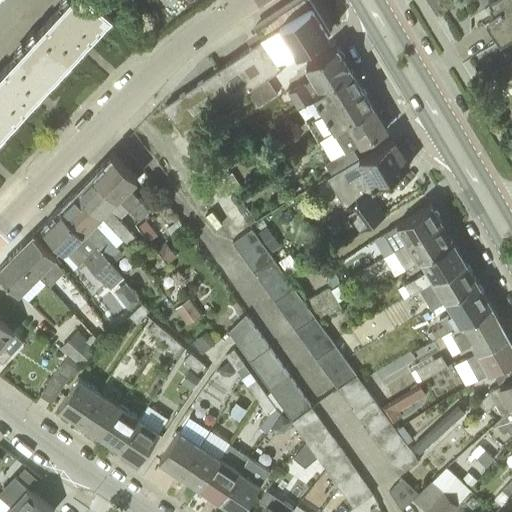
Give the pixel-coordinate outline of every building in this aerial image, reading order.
[(63,0),(27,41),(60,71),(114,12),(102,2),(103,0),(63,0)] [(293,0),(255,26),(262,38),(281,66),(299,54),(297,52),(329,32),(308,0),(293,0)] [(511,0),(490,0),(488,1),(495,13),(489,16),(491,19),(488,20),(501,42),(511,35),(511,0)] [(184,134),(247,90),(266,77),(281,66),(262,38),(164,106),(184,134)] [(60,71),(27,41),(0,69),(0,124),(6,130),(60,71)] [(496,64),(509,56),(501,41),(487,49),(496,64)] [(297,106),(310,98),(353,72),(345,58),(345,56),(342,51),(339,49),(337,46),(306,65),(314,78),(305,83),(304,81),(288,91),(297,106)] [(353,72),(310,98),(318,112),(362,87),(353,72)] [(266,77),(247,90),(257,105),(277,92),(266,77)] [(362,87),(318,112),(330,131),(333,129),(372,104),(362,87)] [(372,104),(333,129),(345,149),(325,161),(332,172),(359,156),(392,138),(386,128),(372,104)] [(392,138),(359,156),(370,176),(350,189),(357,199),(387,179),(386,177),(409,165),(392,138)] [(93,172),(118,197),(140,219),(150,208),(131,189),(126,189),(138,177),(113,152),(93,172)] [(232,192),(243,186),(227,161),(217,167),(232,192)] [(78,188),(100,214),(120,234),(129,244),(137,237),(127,227),(109,207),(118,197),(93,172),(78,188)] [(110,258),(114,263),(125,252),(94,220),(100,214),(78,188),(61,205),(110,258)] [(247,222),(254,218),(239,192),(231,197),(247,222)] [(383,232),(395,250),(442,222),(431,204),(383,232)] [(33,233),(54,253),(63,245),(83,266),(87,262),(112,288),(124,277),(114,263),(110,258),(61,205),(33,233)] [(442,222),(395,250),(388,254),(399,273),(423,259),(453,241),(442,222)] [(239,251),(258,237),(251,227),(232,241),(239,251)] [(15,251),(38,274),(56,255),(54,253),(33,233),(15,251)] [(246,261),(265,247),(258,237),(239,251),(246,261)] [(170,262),(178,256),(166,241),(159,247),(170,262)] [(453,241),(423,259),(429,269),(406,282),(412,293),(421,288),(435,279),(465,260),(460,252),(459,248),(457,245),(454,243),(453,241)] [(253,271),(272,257),(265,247),(246,261),(253,271)] [(38,274),(15,251),(0,266),(0,273),(19,292),(38,274)] [(279,267),(286,276),(301,266),(290,252),(276,262),(279,267)] [(260,280),(279,267),(276,262),(272,257),(253,271),(260,280)] [(465,260),(435,279),(441,289),(407,309),(413,319),(436,305),(447,299),(477,281),(472,272),(471,268),(469,265),(467,263),(465,260)] [(267,290),(286,276),(279,267),(260,280),(267,290)] [(267,290),(274,300),(293,286),(286,276),(267,290)] [(477,281),(447,299),(452,309),(439,316),(444,324),(434,329),(435,330),(429,334),(432,339),(438,336),(451,328),(491,305),(484,291),(483,288),(482,285),(478,283),(477,281)] [(318,292),(330,313),(341,306),(329,285),(318,292)] [(281,310),(300,296),(293,286),(274,300),(281,310)] [(330,313),(318,292),(304,300),(307,306),(314,315),(318,320),(330,313)] [(307,306),(304,300),(300,296),(281,310),(288,320),(307,306)] [(188,324),(201,314),(189,298),(176,308),(188,324)] [(138,321),(150,309),(143,302),(130,315),(138,321)] [(491,305),(451,328),(463,350),(474,344),(479,351),(508,335),(491,305)] [(314,315),(307,306),(288,320),(295,329),(314,315)] [(234,338),(253,324),(246,313),(229,331),(234,338)] [(321,325),(318,320),(314,315),(295,329),(302,339),(321,325)] [(0,317),(0,359),(3,362),(24,339),(0,317)] [(150,329),(163,340),(169,333),(156,321),(150,329)] [(241,348),(260,334),(253,324),(234,338),(241,348)] [(309,349),(328,335),(321,325),(302,339),(309,349)] [(66,356),(79,368),(101,341),(94,334),(89,338),(79,328),(60,348),(67,355),(66,356)] [(202,353),(216,341),(207,330),(193,342),(202,353)] [(169,333),(163,340),(175,352),(182,344),(169,333)] [(249,358),(268,344),(260,334),(241,348),(249,358)] [(316,359),(335,345),(328,335),(309,349),(316,359)] [(511,342),(508,335),(479,351),(468,357),(479,379),(490,373),(494,371),(511,360),(511,342)] [(256,369),(275,355),(268,344),(249,358),(256,369)] [(323,368),(342,354),(335,345),(316,359),(323,368)] [(234,349),(227,354),(230,358),(237,369),(245,363),(234,349)] [(198,372),(205,364),(191,351),(184,360),(198,372)] [(330,378),(349,364),(342,354),(323,368),(330,378)] [(263,379),(282,365),(275,355),(256,369),(263,379)] [(417,382),(448,364),(442,355),(411,372),(417,382)] [(79,368),(66,356),(57,370),(41,395),(52,402),(68,378),(72,372),(74,374),(79,368)] [(228,375),(237,369),(230,358),(217,367),(222,374),(228,375)] [(511,360),(494,371),(500,384),(497,385),(491,388),(478,402),(486,410),(495,401),(502,415),(511,407),(511,406),(511,360)] [(395,362),(380,370),(386,379),(401,371),(395,362)] [(337,388),(356,374),(349,364),(330,378),(337,388)] [(270,389),(290,375),(282,365),(263,379),(270,389)] [(201,377),(188,369),(180,381),(193,389),(201,377)] [(356,374),(337,388),(345,399),(364,385),(356,374)] [(278,400),(297,386),(290,375),(270,389),(278,400)] [(80,421),(100,390),(79,376),(59,407),(80,421)] [(256,378),(248,384),(258,400),(267,393),(256,378)] [(391,422),(402,416),(398,410),(426,394),(419,383),(382,406),(391,422)] [(364,385),(345,399),(351,408),(371,394),(364,385)] [(285,410),(304,396),(297,386),(278,400),(285,410)] [(100,390),(80,421),(99,434),(120,404),(100,390)] [(267,393),(258,400),(270,417),(268,419),(266,418),(258,430),(266,435),(281,412),(267,393)] [(371,394),(351,408),(358,417),(377,403),(371,394)] [(292,420),(312,406),(304,396),(285,410),(292,420)] [(377,403),(358,417),(364,426),(384,412),(377,403)] [(119,447),(140,417),(120,404),(99,434),(119,447)] [(421,453),(467,411),(460,404),(432,430),(431,429),(414,445),(421,453)] [(299,429),(318,416),(312,406),(292,420),(299,429)] [(511,406),(511,407),(502,415),(495,422),(504,433),(508,429),(511,434),(511,406)] [(384,412),(364,426),(371,436),(391,422),(384,412)] [(278,433),(285,431),(292,421),(282,414),(271,429),(278,433)] [(306,439),(325,425),(318,416),(299,429),(306,439)] [(160,431),(140,417),(119,447),(140,461),(160,431)] [(391,422),(371,436),(378,445),(398,431),(391,422)] [(312,449),(332,435),(325,425),(306,439),(312,449)] [(406,443),(413,438),(407,429),(400,435),(404,441),(406,443)] [(159,460),(179,474),(200,443),(180,430),(159,460)] [(398,431),(378,445),(385,455),(404,441),(398,431)] [(319,458),(339,445),(332,435),(312,449),(319,458)] [(404,441),(385,455),(392,465),(411,451),(406,443),(404,441)] [(200,443),(179,474),(199,488),(220,457),(200,443)] [(307,463),(313,451),(303,444),(296,457),(307,463)] [(326,468),(346,454),(339,445),(319,458),(326,468)] [(485,448),(476,457),(486,466),(494,457),(485,448)] [(411,451),(392,465),(399,474),(418,460),(411,451)] [(333,478),(352,464),(346,454),(326,468),(333,478)] [(220,502),(241,471),(220,457),(199,488),(220,502)] [(340,487),(359,474),(352,464),(333,478),(340,487)] [(447,465),(432,479),(459,502),(470,488),(447,465)] [(24,468),(17,477),(28,486),(31,489),(39,480),(24,468)] [(241,511),(260,484),(241,471),(220,502),(235,511),(241,511)] [(477,479),(468,471),(462,478),(471,487),(477,479)] [(347,497),(366,483),(359,474),(340,487),(347,497)] [(402,509),(413,497),(419,492),(403,477),(390,490),(402,509)] [(419,492),(413,497),(429,511),(449,511),(459,502),(432,479),(419,492)] [(511,479),(502,490),(510,497),(511,495),(511,479)] [(366,483),(347,497),(354,507),(373,493),(366,483)] [(11,504),(19,511),(53,511),(54,511),(27,486),(11,504)] [(290,511),(294,507),(267,489),(261,499),(266,503),(260,511),(290,511)]
